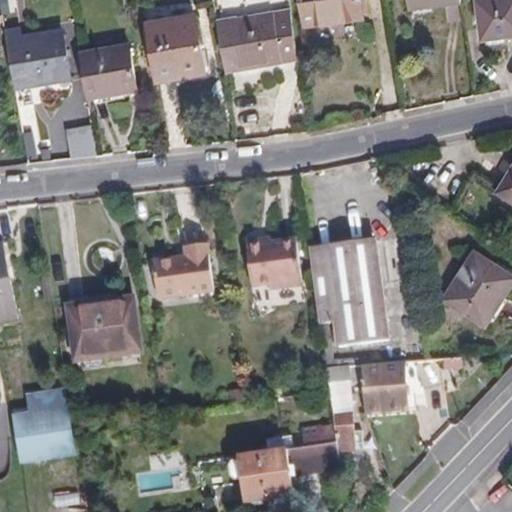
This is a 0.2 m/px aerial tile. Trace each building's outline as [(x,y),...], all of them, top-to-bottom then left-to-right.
[(362,18),(359,0),(301,0),(305,26),(362,18)] [(407,0),(409,9),(462,1),(461,0),(407,0)] [(511,35),(511,0),(476,0),(482,40),(511,35)] [(217,20),(226,71),(299,60),(293,10),(237,19),(237,17),(217,20)] [(179,79),(178,73),(206,69),(197,14),(146,22),(156,82),(179,79)] [(13,80),(55,73),(56,80),(69,78),(62,32),(24,38),(21,28),(5,30),(13,80)] [(130,44),(80,53),(88,99),(138,89),(130,44)] [(179,79),(207,74),(206,69),(178,73),(179,79)] [(13,80),(14,87),(56,80),(55,73),(13,80)] [(72,160),(98,156),(93,124),(67,128),(72,160)] [(430,170),(428,157),(409,161),(412,174),(430,170)] [(511,201),(511,171),(499,193),(511,201)] [(17,205),(21,230),(42,227),(38,203),(17,205)] [(272,243),(265,243),(265,238),(247,240),(253,286),(269,284),(270,289),(303,286),(297,239),(272,243)] [(310,247),(321,324),(330,323),(334,323),(338,347),(389,340),(375,239),(310,247)] [(0,321),(21,318),(6,243),(0,243),(0,321)] [(185,247),(186,257),(154,262),(159,298),(214,291),(208,244),(185,247)] [(485,325),(511,282),(511,275),(475,251),(445,299),(485,325)] [(142,352),(135,297),(68,306),(76,362),(142,352)] [(52,307),(29,311),(32,327),(55,322),(52,307)] [(55,322),(32,327),(36,351),(61,347),(57,322),(55,322)] [(371,365),(369,358),(335,360),(330,323),(321,324),(326,359),(327,368),(371,365)] [(18,391),(12,360),(4,361),(10,393),(18,391)] [(365,414),(408,411),(404,362),(371,365),(327,368),(330,389),(335,425),(339,452),(364,450),(363,431),(354,432),(351,384),(363,383),(365,414)] [(68,389),(27,395),(30,412),(13,415),(22,465),(79,456),(76,435),(71,406),(68,389)] [(295,496),(292,475),(341,469),(339,452),(335,425),(303,429),(305,448),(294,449),(292,437),(280,438),(281,450),(239,456),(240,460),(234,460),(230,466),(231,476),(236,480),(242,480),(246,503),(295,496)]
